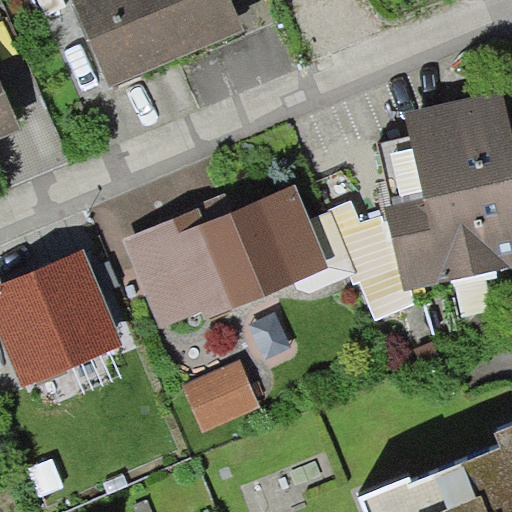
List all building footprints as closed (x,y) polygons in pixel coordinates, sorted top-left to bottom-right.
[(73,0),(109,85),(177,57),(153,0),(73,0)] [(231,0),(153,0),(177,57),(244,29),(231,0)] [(0,78),(0,138),(21,129),(0,78)] [(511,266),(511,127),(504,91),(407,112),(412,135),(425,198),(392,205),(386,207),(389,220),(404,290),(412,288),(511,266)] [(425,198),(412,135),(378,142),(392,205),(425,198)] [(198,207),(122,238),(160,328),(201,312),(204,318),(295,281),(330,267),(310,218),(296,185),(205,223),(198,207)] [(414,304),(412,288),(404,290),(389,220),(384,221),(383,217),(360,224),(351,201),(331,209),(356,273),(351,275),(354,283),(360,281),(376,320),(414,304)] [(331,209),(310,218),(330,267),(295,281),(298,287),(309,292),(351,275),(356,273),(331,209)] [(125,344),(85,249),(0,285),(0,331),(23,387),(125,344)] [(260,407),(240,360),(183,384),(203,431),(260,407)] [(511,511),(511,425),(497,431),(503,446),(412,483),(409,477),(358,497),(363,511),(511,511)]
